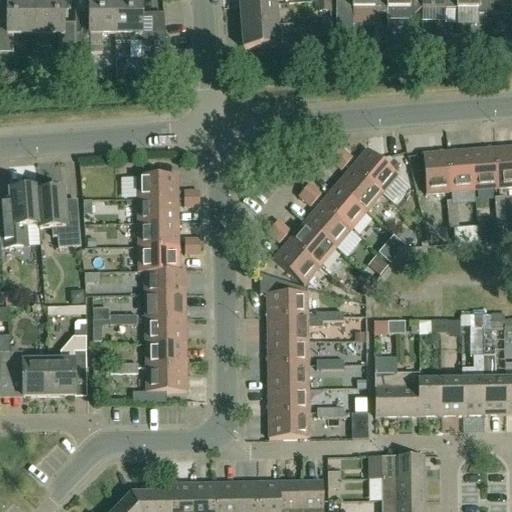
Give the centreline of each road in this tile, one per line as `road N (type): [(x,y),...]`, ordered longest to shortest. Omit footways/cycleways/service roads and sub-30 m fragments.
road 1 (residential): [(213,132),(511,110)]
road 2 (residential): [(104,449),(202,444),(219,432),(221,275)]
road 3 (residential): [(0,147),(213,132)]
road 4 (residential): [(221,275),(317,160)]
road 5 (residential): [(221,275),(213,132)]
road 6 (residential): [(213,132),(207,0)]
